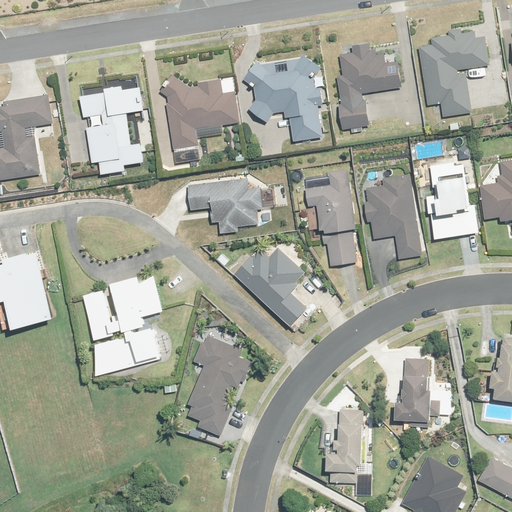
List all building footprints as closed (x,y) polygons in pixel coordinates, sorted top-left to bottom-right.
[(459,71),(466,70),(491,66),(486,37),(477,39),(475,28),(450,32),(451,37),(435,40),(436,46),(421,48),(430,105),(443,103),(445,117),(473,113),(467,76),(460,77),(459,71)] [(345,76),(341,76),(344,105),(342,106),(344,129),(371,127),(368,102),(365,103),(364,93),(402,89),(398,55),(384,56),(384,48),(370,50),(370,45),(356,46),(357,54),(343,55),(345,76)] [(252,72),(256,102),(250,111),(268,124),(273,121),(290,118),(293,142),(328,137),(318,63),(302,56),(261,62),(252,72)] [(193,89),(177,74),(164,88),(170,94),(172,104),(169,105),(175,150),(201,146),(198,130),(241,124),(235,79),(199,84),(200,88),(193,89)] [(125,91),(124,87),(105,90),(106,93),(82,96),(86,118),(93,117),(94,127),(89,128),(94,164),(101,163),(103,175),(128,172),(127,165),(146,162),(143,143),(133,145),(128,114),(146,111),(142,88),(125,91)] [(54,124),(50,97),(0,103),(0,180),(42,176),(35,127),(54,124)] [(497,177),(498,184),(483,186),(488,220),(501,218),(502,223),(510,222),(511,236),(511,160),(503,162),(505,175),(497,177)] [(464,163),(432,168),(436,189),(429,190),(437,240),(481,233),(476,207),(472,208),(464,163)] [(358,228),(349,171),(331,174),(333,186),(308,190),(310,207),(319,206),(323,231),(327,230),(332,267),(359,262),(354,229),(358,228)] [(424,256),(411,175),(387,179),(388,187),(369,190),(371,202),(367,202),(370,222),(373,222),(376,240),(397,236),(401,259),(424,256)] [(250,190),(249,179),(190,186),(193,211),(214,208),(215,223),(221,222),(223,234),(241,232),(240,227),(260,224),(258,210),(265,209),(262,188),(250,190)] [(280,249),(272,257),(268,253),(258,264),(251,257),(235,274),(292,326),(309,308),(292,293),(308,275),(280,249)] [(0,307),(10,305),(17,329),(55,319),(37,252),(11,259),(0,261),(0,307)] [(85,297),(98,343),(97,376),(106,374),(164,358),(155,327),(149,329),(146,317),(165,312),(156,278),(141,282),(140,278),(105,287),(106,291),(85,297)] [(189,403),(195,406),(190,416),(202,421),(199,428),(217,436),(214,444),(231,451),(246,416),(227,408),(251,352),(218,338),(212,335),(208,345),(204,343),(195,363),(205,367),(189,403)] [(511,400),(511,338),(505,337),(501,372),(495,371),(493,388),(498,388),(497,399),(511,400)] [(433,360),(407,359),(405,401),(399,400),(398,420),(432,422),(432,415),(441,416),(441,403),(430,402),(433,360)] [(366,409),(343,409),(342,439),(336,438),(336,452),(329,452),(329,471),(355,472),(355,469),(360,469),(360,465),(364,465),(364,453),(366,409)] [(511,467),(493,457),(480,481),(511,497),(511,467)] [(465,477),(430,458),(404,505),(417,511),(457,511),(469,492),(459,487),(465,477)]
